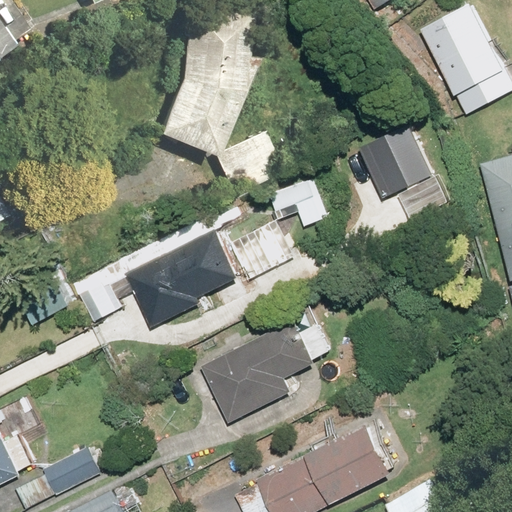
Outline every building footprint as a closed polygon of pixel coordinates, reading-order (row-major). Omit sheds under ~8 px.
[(255,1),(222,0),(187,0),(184,77),(163,125),(216,149),(233,184),(286,159),(269,122),(228,142),(251,91),(255,1)] [(511,46),(489,0),(473,0),(431,21),(474,108),(511,89),(511,46)] [(0,56),(25,41),(9,14),(0,19),(0,56)] [(511,147),(487,155),(511,242),(511,147)] [(444,151),(385,182),(407,225),(467,194),(444,151)] [(176,229),(126,253),(157,317),(252,271),(229,222),(183,244),(176,229)] [(35,325),(79,299),(62,271),(18,297),(35,325)] [(304,311),(212,355),(239,409),(331,366),(304,311)] [(1,405),(0,405),(0,479),(29,467),(1,405)] [(388,412),(241,483),(254,511),(310,511),(413,463),(388,412)] [(29,510),(111,468),(98,441),(15,483),(29,510)] [(468,511),(450,474),(394,501),(399,511),(468,511)] [(134,511),(122,487),(76,509),(77,511),(134,511)]
